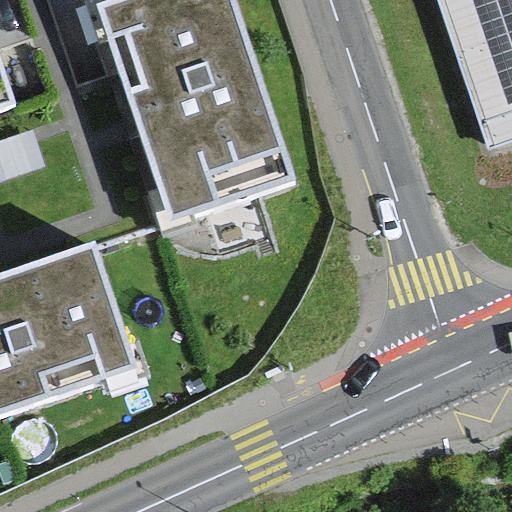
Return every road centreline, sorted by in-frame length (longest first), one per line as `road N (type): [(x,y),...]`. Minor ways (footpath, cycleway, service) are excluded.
road 1 (tertiary): [(331,0),(450,371)]
road 2 (secondary): [(450,371),(139,511)]
